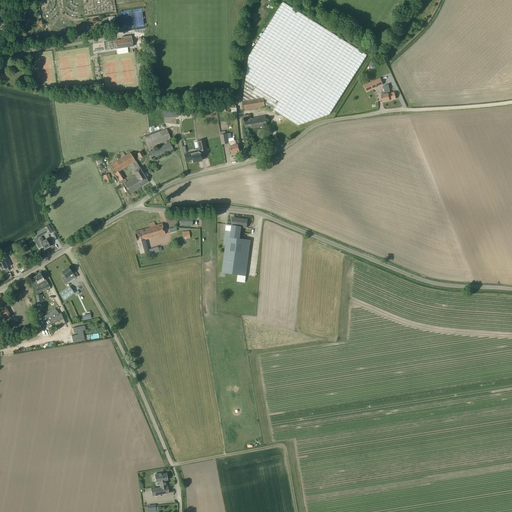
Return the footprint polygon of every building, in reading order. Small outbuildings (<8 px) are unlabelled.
[(329,115),(367,55),(283,2),(254,48),(252,47),(249,50),(251,51),(249,56),(243,101),(244,110),(267,106),(298,125),(329,115)] [(133,46),(132,38),(131,35),(122,37),(123,39),(115,41),(117,54),(128,52),(127,47),(133,46)] [(382,85),(380,79),(364,86),(367,91),(382,85)] [(388,84),(383,87),(385,94),(381,95),(382,102),(390,100),(396,99),(394,92),(390,93),(388,84)] [(246,129),(267,125),(266,116),(251,119),(250,115),(245,116),(246,120),(245,120),(246,129)] [(192,120),(185,121),(187,133),(184,134),(185,138),(194,137),(192,120)] [(171,139),(167,129),(144,137),(148,148),(171,139)] [(228,143),(227,134),(225,134),(225,131),(220,132),(222,144),(228,143)] [(197,141),(199,149),(196,150),(197,153),(197,154),(200,154),(199,152),(207,150),(205,140),(197,141)] [(229,142),(232,153),(239,151),(238,144),(237,140),(229,142)] [(173,150),(171,145),(170,142),(156,148),(148,152),(152,160),(173,150)] [(130,152),(117,160),(110,165),(120,181),(125,178),(121,171),(130,164),(134,171),(133,172),(135,176),(124,183),(130,193),(148,182),(130,152)] [(191,153),(184,154),(186,161),(192,159),(193,162),(201,160),(200,154),(197,154),(197,153),(192,154),(191,153)] [(192,225),(192,217),(180,217),(180,225),(192,225)] [(216,261),(216,267),(220,268),(221,266),(223,266),(222,273),(237,275),(237,281),(245,282),(247,264),(250,240),(239,238),(241,227),(246,228),(247,220),(233,217),(231,231),(227,231),(223,262),(216,261)] [(137,242),(141,254),(148,252),(145,240),(165,234),(162,223),(155,225),(154,222),(149,224),(150,227),(134,232),(135,237),(137,242)] [(41,237),(40,236),(47,232),(48,235),(53,232),(49,225),(35,233),(38,239),(37,240),(41,246),(42,246),(44,250),(50,246),(46,239),(44,241),(41,237)] [(189,230),(182,232),(184,239),(190,238),(189,230)] [(150,255),(162,251),(160,246),(148,250),(150,255)] [(13,255),(6,257),(8,266),(15,264),(13,255)] [(62,272),(64,275),(60,277),(65,284),(69,282),(68,280),(71,278),(69,275),(72,273),(68,267),(62,272)] [(45,287),(48,285),(43,276),(42,276),(40,273),(34,277),(36,280),(33,282),(34,291),(44,285),(45,287)] [(69,286),(59,293),(64,300),(74,293),(69,286)] [(0,306),(0,311),(8,326),(14,323),(4,304),(0,306)] [(41,318),(44,323),(48,320),(52,318),(58,313),(55,308),(41,318)] [(82,313),(83,320),(91,318),(89,311),(82,313)] [(52,318),(48,320),(50,323),(53,322),(55,327),(56,328),(61,326),(66,323),(61,313),(52,318)] [(167,486),(166,480),(168,480),(166,473),(162,474),(162,473),(154,474),(156,482),(160,481),(161,487),(151,489),(152,496),(157,495),(169,493),(168,486),(167,486)]
